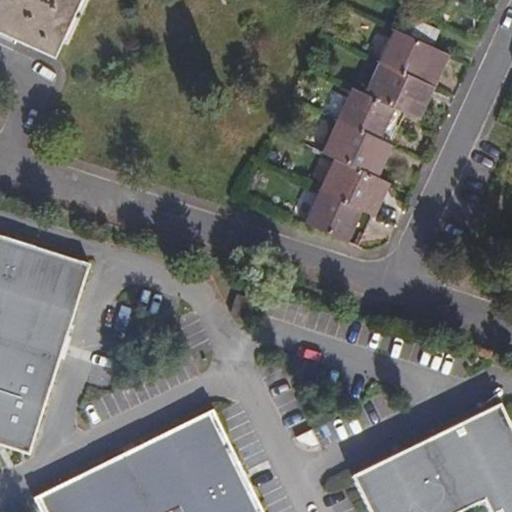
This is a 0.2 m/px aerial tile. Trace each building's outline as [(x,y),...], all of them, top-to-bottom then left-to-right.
[(0,0),(0,33),(48,56),(73,0),(0,0)] [(401,22),(393,37),(425,52),(432,37),(401,22)] [(433,56),(425,52),(393,37),(386,34),(357,96),(396,114),(404,118),(433,56)] [(319,155),(333,162),(367,177),(396,114),(357,96),(348,92),(319,155)] [(367,177),(333,162),(304,224),(350,246),(379,183),(367,177)] [(0,451),(25,460),(85,272),(0,244),(0,451)] [(234,304),(229,323),(255,331),(261,312),(234,304)] [(511,511),(511,448),(493,411),(346,483),(360,511),(511,511)] [(33,511),(254,511),(208,417),(30,504),(33,511)]
